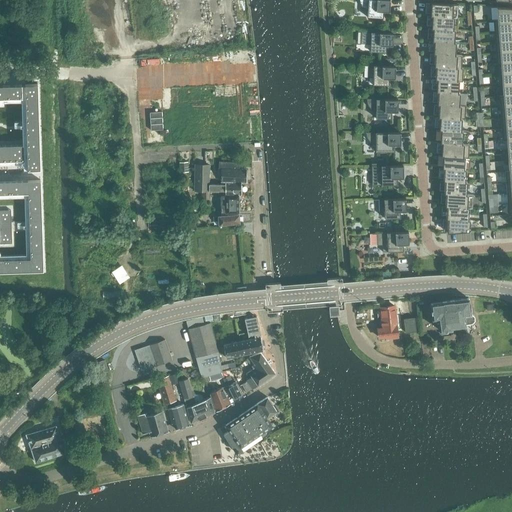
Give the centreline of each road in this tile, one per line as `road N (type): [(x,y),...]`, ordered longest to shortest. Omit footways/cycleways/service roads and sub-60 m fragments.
road 1 (residential): [(0,467),(36,480),(203,430),(280,379),(261,309),(257,145),(137,150)]
road 2 (tertiary): [(0,435),(74,360),(134,324),(187,308),(433,284),(498,289)]
road 3 (residential): [(409,0),(429,246),(511,247)]
road 4 (unclassified): [(137,150),(128,77),(0,68)]
road 5 (residential): [(511,359),(386,361),(359,341),(350,303)]
